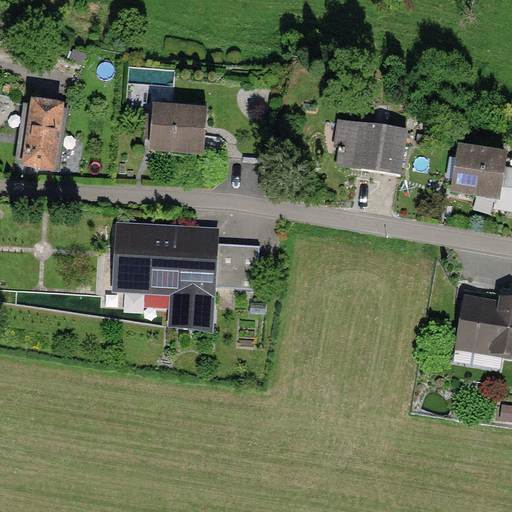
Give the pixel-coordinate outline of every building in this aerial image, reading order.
[(203,155),(207,107),(155,103),(151,150),(203,155)] [(50,172),(58,109),(22,104),(14,167),(50,172)] [(407,132),(340,122),(336,144),(343,145),(340,168),(400,177),(407,132)] [(491,199),(498,159),(447,150),(440,191),(491,199)] [(511,183),(499,181),(493,214),(511,217),(511,183)] [(216,248),(217,229),(112,224),(109,291),(168,293),(167,329),(209,331),(210,288),(254,290),(255,250),(236,249),(216,248)] [(511,354),(511,308),(456,297),(445,354),(504,366),(506,353),(511,354)]
